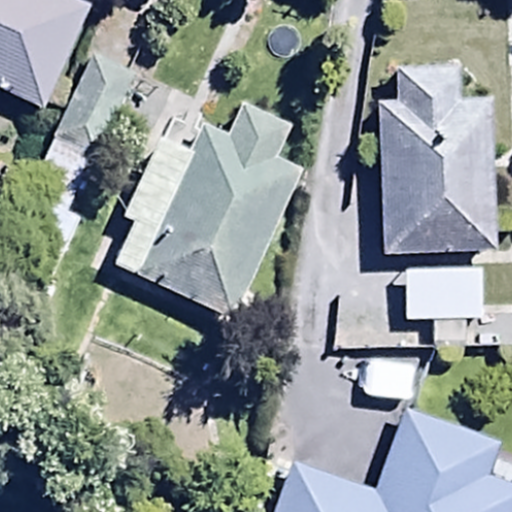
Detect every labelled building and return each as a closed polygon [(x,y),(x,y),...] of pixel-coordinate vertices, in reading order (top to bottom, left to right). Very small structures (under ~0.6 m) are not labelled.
[(0,0),(0,93),(33,109),(81,5),(68,0),(0,0)] [(389,62),(367,63),(375,220),(484,215),(477,58),(460,58),(458,22),(387,26),(389,62)] [(47,138),(87,157),(126,71),(86,53),(47,138)] [(124,221),(106,263),(230,316),(292,172),(265,160),(281,124),(234,104),(222,134),(196,123),(184,151),(150,137),(115,218),(124,221)] [(87,157),(47,138),(0,240),(0,309),(30,323),(76,222),(60,215),(87,157)] [(477,228),(397,230),(399,281),(479,278),(477,228)] [(511,511),(511,483),(508,482),(511,472),(511,438),(482,428),(490,405),(399,372),(371,449),(278,415),(241,511),(511,511)]
